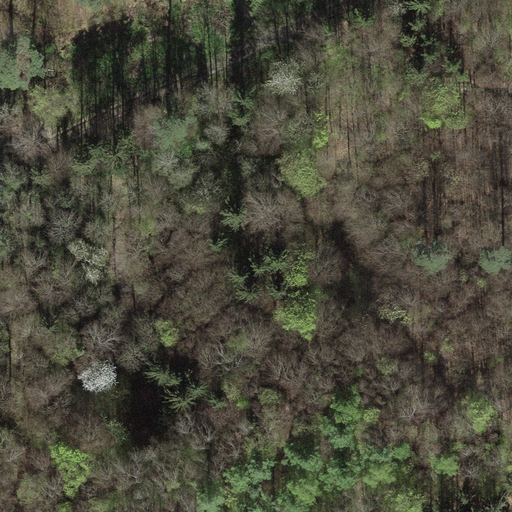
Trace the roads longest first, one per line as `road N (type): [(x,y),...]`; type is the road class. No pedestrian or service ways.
road 1 (track): [(352,0),(0,165)]
road 2 (track): [(254,0),(277,34),(511,94)]
